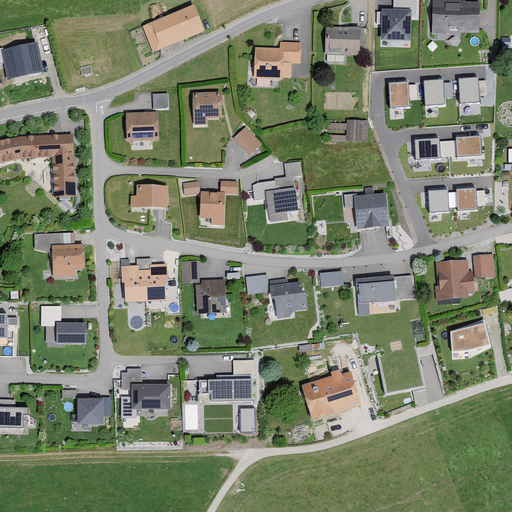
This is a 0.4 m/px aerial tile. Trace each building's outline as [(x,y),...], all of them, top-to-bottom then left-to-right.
[(389,0),(389,14),(377,14),(376,46),(403,47),(404,22),(414,22),(414,0),(389,0)] [(478,34),(478,4),(463,4),(463,1),(447,1),(447,0),(430,0),(430,36),(460,36),(460,34),(478,34)] [(202,34),(191,7),(141,28),(152,55),(202,34)] [(358,57),(358,30),(324,29),(324,56),(358,57)] [(509,46),(508,39),(499,40),(500,47),(509,46)] [(41,74),(35,44),(0,51),(0,52),(0,54),(0,53),(0,67),(3,67),(6,81),(41,74)] [(298,66),(299,45),(278,44),(278,50),(253,49),(252,79),(281,81),(281,80),(289,80),(290,65),(298,66)] [(478,78),(459,80),(460,104),(481,103),(480,97),(487,96),(486,82),(479,82),(478,78)] [(443,80),(424,81),(425,106),(445,105),(445,98),(452,97),(451,83),(443,83),(443,80)] [(408,82),(388,83),(390,108),(410,107),(410,100),(417,100),(416,85),(408,86),(408,82)] [(165,109),(165,95),(151,96),(151,109),(165,109)] [(215,100),(211,95),(191,95),(192,126),(206,126),(206,121),(220,121),(220,100),(215,100)] [(156,140),(156,114),(124,114),(124,141),(156,140)] [(365,142),(366,123),(344,122),(344,125),(325,125),(325,131),(345,132),(344,138),(328,137),(327,143),(345,144),(345,142),(365,142)] [(245,127),(233,138),(249,156),(262,145),(245,127)] [(439,137),(413,139),(415,160),(483,155),(481,134),(454,136),(455,141),(439,142),(439,137)] [(0,164),(19,160),(50,158),(52,200),(75,199),(71,135),(16,138),(0,142),(0,164)] [(289,187),(292,186),(294,179),(300,178),(299,164),(283,166),(285,180),(273,182),(274,192),(264,194),(267,217),(296,213),(294,191),(289,192),(289,187)] [(198,195),(196,183),(181,185),(183,197),(198,195)] [(235,184),(219,183),(219,194),(234,195),(235,184)] [(165,208),(166,187),(135,186),(134,197),(129,197),(129,208),(165,208)] [(476,188),(457,189),(458,211),(477,210),(476,188)] [(372,196),(372,189),(363,189),(364,197),(352,198),(355,231),(388,228),(384,195),(372,196)] [(448,191),(429,192),(429,204),(439,203),(439,205),(449,205),(448,191)] [(222,225),(223,195),(200,194),(199,219),(210,219),(210,224),(222,225)] [(32,236),(33,250),(50,257),(51,279),(73,278),(73,271),(83,271),(82,246),(63,247),(63,235),(32,236)] [(493,278),(491,256),(472,258),(474,280),(493,278)] [(165,304),(164,266),(150,266),(150,261),(135,261),(135,267),(128,267),(128,262),(120,262),(120,286),(123,286),(123,304),(165,304)] [(467,275),(466,262),(433,264),(435,288),(433,288),(434,302),(466,300),(466,295),(473,295),(471,275),(467,275)] [(197,284),(196,263),(179,264),(180,285),(197,284)] [(342,286),(341,273),(318,275),(319,288),(342,286)] [(267,294),(265,276),(244,278),(246,296),(267,294)] [(412,300),(410,277),(354,281),(356,304),(412,300)] [(224,314),(223,281),(200,282),(200,287),(195,287),(196,316),(224,314)] [(300,293),(299,283),(286,284),(286,281),(268,282),(270,301),(274,301),(275,320),(289,319),(292,312),(305,311),(304,293),(300,293)] [(84,325),(59,324),(60,309),(39,308),(38,329),(44,329),(43,345),(83,346),(84,325)] [(15,327),(15,320),(5,320),(5,316),(0,316),(0,340),(5,340),(5,327),(15,327)] [(485,323),(451,332),(452,352),(467,352),(491,345),(485,323)] [(253,380),(252,362),(232,363),(232,376),(215,376),(215,381),(197,382),(197,395),(210,395),(210,403),(250,403),(250,380),(253,380)] [(120,381),(112,381),(113,417),(132,417),(132,412),(168,412),(168,387),(140,387),(140,371),(125,371),(125,374),(120,374),(120,381)] [(360,407),(349,374),(341,376),(339,371),(329,375),(330,378),(300,387),(310,422),(360,407)] [(74,401),(75,393),(60,393),(60,401),(74,401)] [(109,418),(109,400),(101,400),(101,401),(77,401),(76,426),(101,426),(101,418),(109,418)] [(26,418),(26,410),(13,410),(13,402),(0,401),(0,429),(21,430),(21,418),(26,418)] [(234,408),(233,430),(254,430),(255,409),(234,408)]
